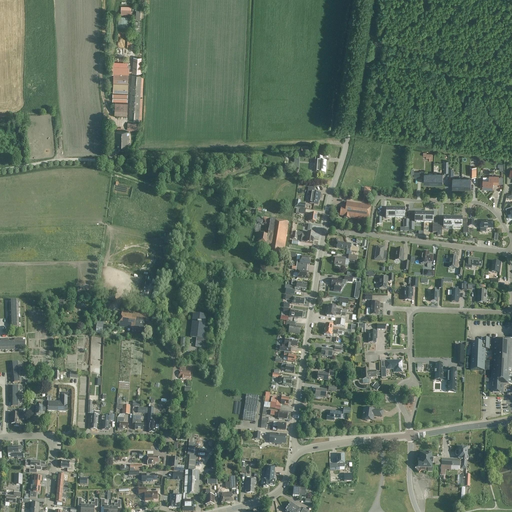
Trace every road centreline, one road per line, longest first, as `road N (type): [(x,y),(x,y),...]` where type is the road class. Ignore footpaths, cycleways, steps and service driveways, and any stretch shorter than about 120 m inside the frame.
road 1 (unclassified): [(323,229),(369,0)]
road 2 (unclassified): [(298,452),(293,428),(323,229)]
road 3 (residential): [(511,238),(477,203),(380,196),(370,235)]
road 4 (residential): [(511,253),(370,235)]
road 5 (residential): [(167,435),(174,360),(150,316)]
